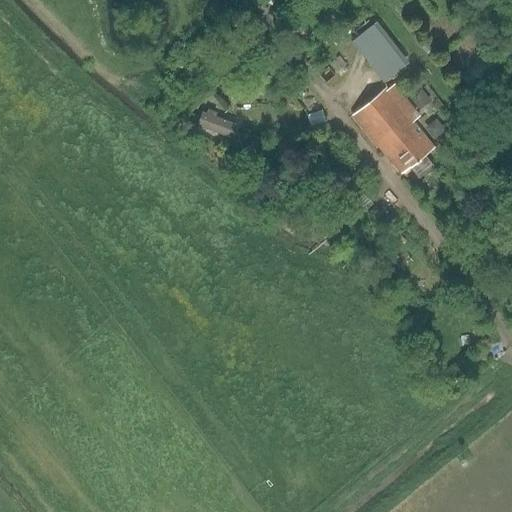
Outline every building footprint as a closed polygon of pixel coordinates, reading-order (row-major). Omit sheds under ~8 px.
[(385,80),(410,65),(382,20),(357,36),(385,80)] [(276,85),(262,69),(250,80),(264,95),(276,85)] [(386,157),(387,156),(402,175),(434,150),(413,123),(419,118),(394,86),(387,92),(385,89),(352,116),(386,157)] [(410,99),(420,111),(431,101),(421,90),(410,99)] [(232,139),(237,126),(202,112),(197,126),(232,139)]
